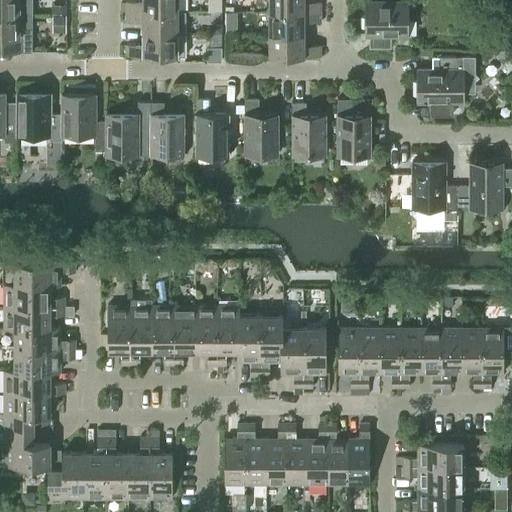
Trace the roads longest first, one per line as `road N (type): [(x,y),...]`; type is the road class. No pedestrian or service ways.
road 1 (residential): [(110,72),(329,73),(340,66)]
road 2 (residential): [(511,136),(396,138),(380,67),(340,66)]
road 3 (residential): [(209,403),(384,404)]
road 4 (residential): [(209,403),(184,416),(88,416),(90,378)]
road 5 (residential): [(90,378),(186,379),(209,392),(209,403)]
road 6 (residential): [(384,404),(511,410)]
